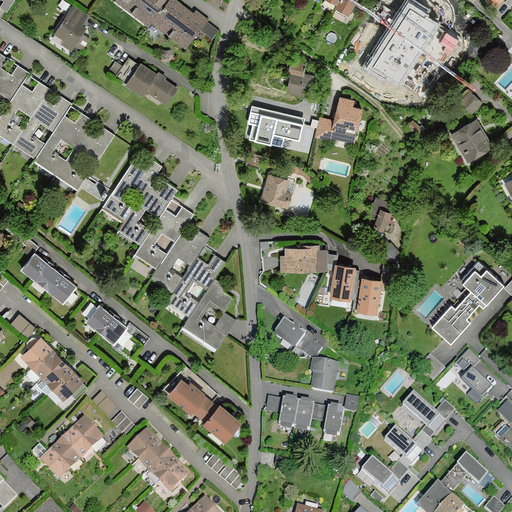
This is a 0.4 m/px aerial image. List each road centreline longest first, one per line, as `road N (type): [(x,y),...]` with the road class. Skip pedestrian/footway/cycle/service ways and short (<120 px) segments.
road 1 (residential): [(247,509),(146,412),(133,415),(101,382),(105,374),(13,291)]
road 2 (residential): [(247,509),(257,417),(234,187)]
road 3 (residential): [(0,27),(234,187)]
road 4 (residential): [(234,187),(220,74),(237,0)]
road 5 (residential): [(511,482),(464,428),(420,477)]
